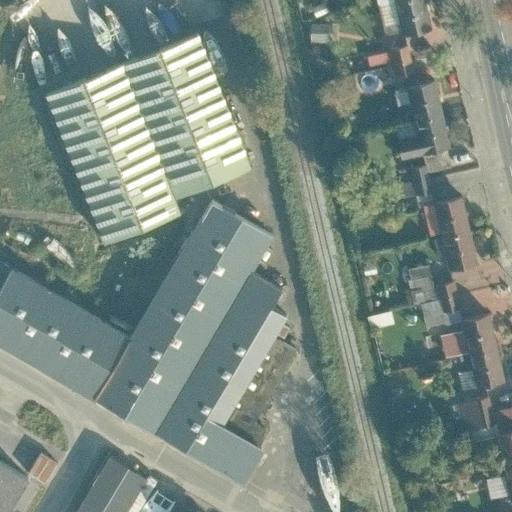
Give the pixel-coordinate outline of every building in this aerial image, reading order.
[(427,0),(397,0),(405,31),(433,24),(427,0)] [(183,3),(167,11),(177,32),(193,24),(183,3)] [(331,39),(330,21),(311,21),(311,39),(331,39)] [(203,29),(45,89),(107,243),(186,210),(178,193),(256,163),(203,29)] [(415,70),(408,43),(391,47),(398,74),(415,70)] [(437,78),(409,85),(416,117),(445,111),(437,78)] [(452,143),(445,111),(416,117),(419,133),(399,138),(403,155),(452,143)] [(434,189),(428,163),(410,167),(416,193),(434,189)] [(436,200),(443,235),(472,229),(465,194),(436,200)] [(0,342),(244,484),(269,446),(226,421),(291,315),(277,307),(290,288),(258,268),(279,235),(216,199),(135,329),(0,252),(0,342)] [(472,229),(443,235),(450,269),(479,263),(472,229)] [(461,305),(455,279),(438,283),(444,309),(461,305)] [(369,313),(371,324),(392,320),(390,309),(369,313)] [(445,355),(472,350),(499,343),(491,310),(464,316),(466,328),(442,333),(445,355)] [(499,343),(472,350),(480,385),(507,378),(499,343)] [(490,394),(458,402),(464,430),(496,422),(490,394)] [(511,434),(500,437),(508,468),(511,466),(511,434)] [(26,475),(0,459),(0,511),(13,511),(32,480),(50,491),(66,464),(41,450),(26,475)] [(112,455),(77,511),(131,511),(153,477),(112,455)] [(202,511),(185,502),(179,511),(202,511)]
